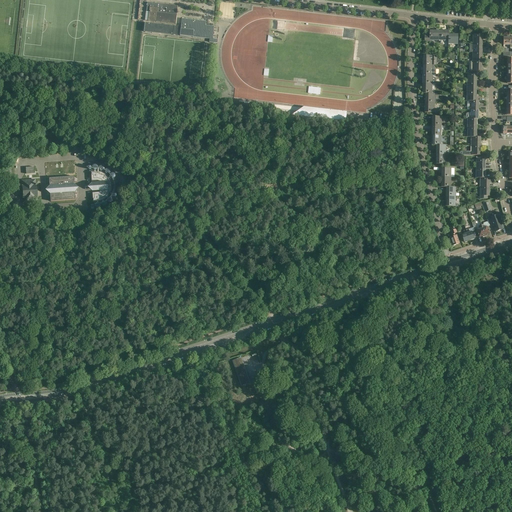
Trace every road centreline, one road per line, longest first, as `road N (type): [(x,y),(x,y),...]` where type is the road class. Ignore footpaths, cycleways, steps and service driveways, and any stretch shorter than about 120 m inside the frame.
road 1 (unclassified): [(66,390),(409,275)]
road 2 (secondary): [(66,390),(409,275)]
road 3 (residential): [(446,263),(413,117),(413,15)]
road 4 (track): [(198,231),(141,177),(73,138)]
road 5 (residential): [(413,15),(272,0)]
road 6 (track): [(330,453),(278,324)]
road 7 (track): [(180,352),(246,468)]
